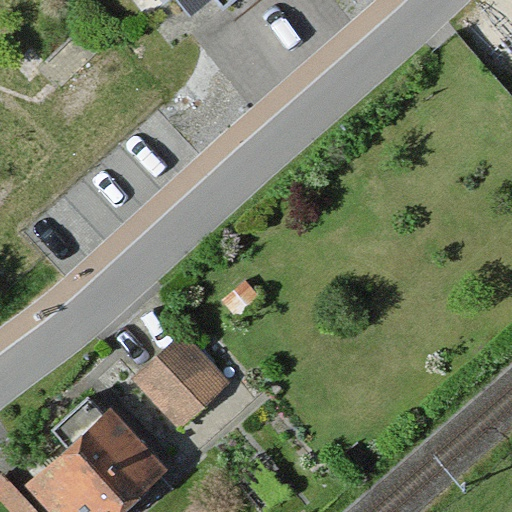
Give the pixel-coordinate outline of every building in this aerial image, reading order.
[(77,30),(38,68),(58,88),(97,51),(77,30)] [(247,278),(224,296),(238,314),(261,296),(247,278)] [(227,379),(182,328),(134,372),(179,422),(227,379)] [(106,511),(163,458),(111,399),(28,474),(62,511),(106,511)] [(40,511),(2,468),(0,469),(0,497),(12,511),(40,511)]
